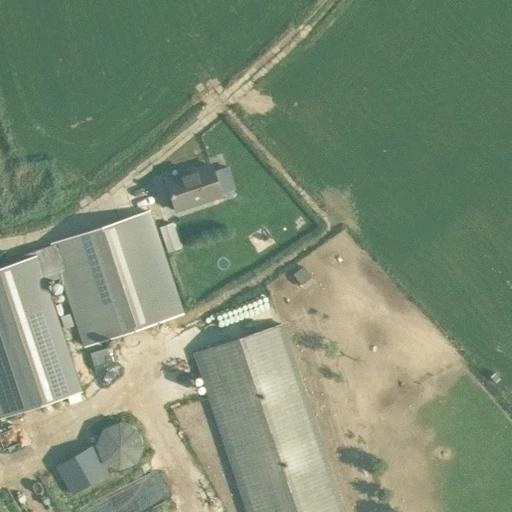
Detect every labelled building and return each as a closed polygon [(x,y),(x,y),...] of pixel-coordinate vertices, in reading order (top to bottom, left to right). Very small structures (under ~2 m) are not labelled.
[(220,195),(210,165),(165,180),(175,210),(220,195)] [(0,265),(0,419),(83,392),(44,277),(59,273),(84,347),(183,313),(150,211),(49,243),(50,245),(9,259),(10,263),(0,265)] [(166,251),(179,248),(171,223),(159,226),(166,251)] [(345,511),(283,325),(197,353),(250,511),(345,511)] [(92,355),(95,365),(111,360),(108,350),(92,355)] [(94,446),(94,447),(94,448),(94,449),(94,450),(95,450),(95,451),(95,452),(95,453),(95,454),(96,454),(96,455),(96,456),(97,456),(97,457),(97,458),(98,459),(99,460),(99,461),(100,461),(100,462),(101,462),(101,463),(102,463),(102,464),(103,464),(104,465),(105,466),(106,466),(106,467),(107,467),(108,467),(108,468),(109,468),(110,468),(111,468),(111,469),(112,469),(113,469),(114,469),(115,469),(116,469),(117,469),(118,469),(119,469),(120,469),(121,469),(122,469),(123,468),(124,468),(125,468),(126,467),(127,467),(128,466),(129,466),(130,465),(131,464),(132,463),(133,463),(133,462),(134,462),(134,461),(135,460),(136,459),(136,458),(137,457),(137,456),(138,456),(138,455),(138,454),(139,453),(139,452),(139,451),(139,450),(139,449),(139,448),(139,447),(139,446),(139,445),(139,444),(139,443),(139,442),(139,441),(139,440),(138,440),(138,439),(138,438),(138,437),(137,437),(137,436),(136,435),(136,434),(135,433),(134,432),(134,431),(133,431),(133,430),(132,430),(131,429),(130,428),(129,428),(129,427),(128,427),(127,427),(127,426),(126,426),(125,426),(125,425),(124,425),(123,425),(122,425),(122,424),(121,424),(120,424),(119,424),(118,424),(117,424),(116,424),(115,424),(114,424),(113,424),(112,424),(111,425),(110,425),(109,425),(108,426),(107,426),(106,427),(105,427),(104,428),(103,429),(102,429),(102,430),(101,430),(101,431),(100,431),(100,432),(99,433),(98,434),(98,435),(97,435),(97,436),(97,437),(96,437),(96,438),(96,439),(95,440),(95,441),(95,442),(95,443),(94,443),(94,444),(94,445),(94,446)]
